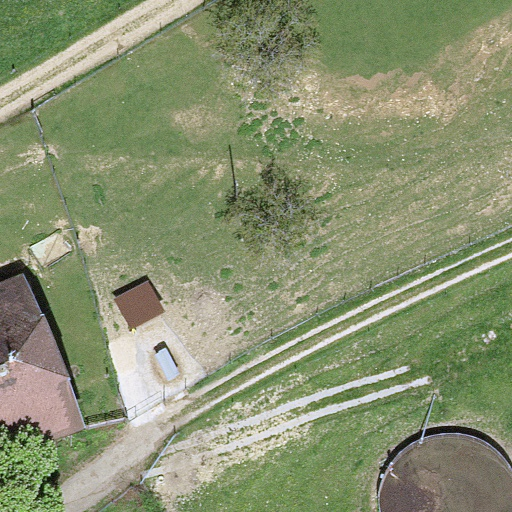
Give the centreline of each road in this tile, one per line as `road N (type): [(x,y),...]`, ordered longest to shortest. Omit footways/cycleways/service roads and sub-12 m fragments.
road 1 (track): [(39,511),(122,441),(304,337),(511,250)]
road 2 (track): [(0,102),(161,0)]
